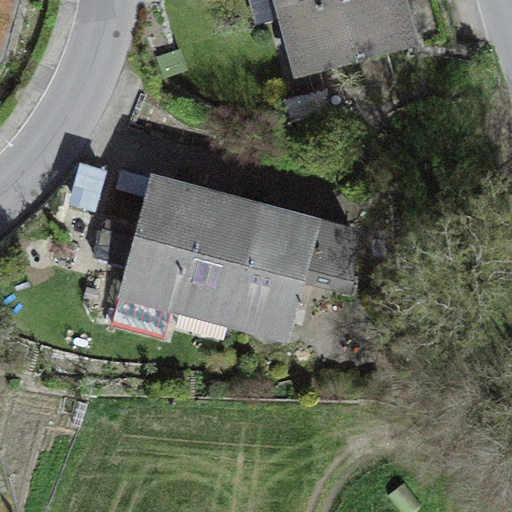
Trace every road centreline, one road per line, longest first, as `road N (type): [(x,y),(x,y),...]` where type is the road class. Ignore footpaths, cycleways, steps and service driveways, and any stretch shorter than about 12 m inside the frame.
road 1 (track): [(320,511),(339,475),(377,450),(418,438),(511,483)]
road 2 (residential): [(107,0),(87,89),(31,168),(0,193)]
